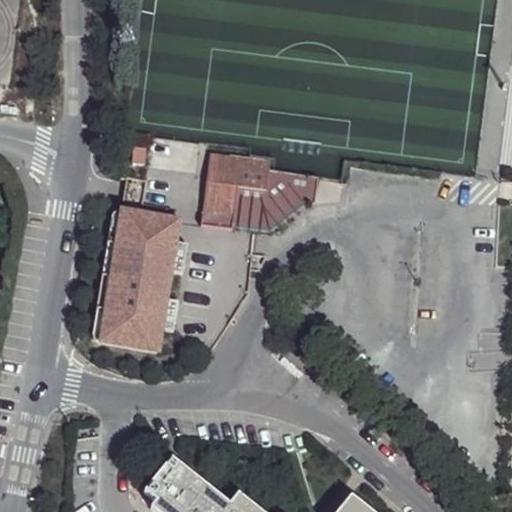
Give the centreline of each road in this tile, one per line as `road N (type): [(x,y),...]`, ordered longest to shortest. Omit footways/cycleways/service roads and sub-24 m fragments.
road 1 (residential): [(427,511),(335,431),(281,407),(114,401),(33,386)]
road 2 (residential): [(33,386),(71,156)]
road 3 (residential): [(71,156),(73,0)]
